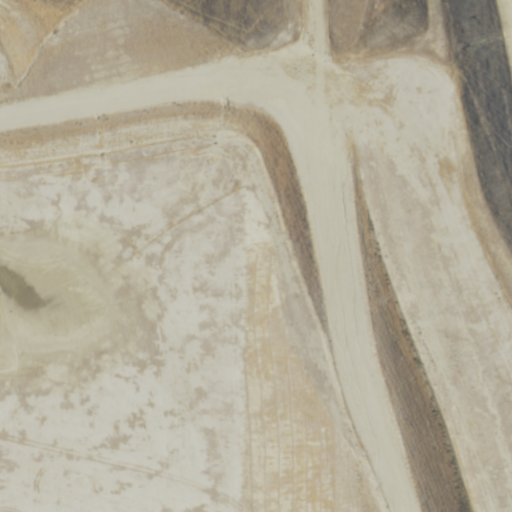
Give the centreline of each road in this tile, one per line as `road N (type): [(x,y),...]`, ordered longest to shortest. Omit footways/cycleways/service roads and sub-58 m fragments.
road 1 (track): [(339,511),(315,68),(300,0)]
road 2 (track): [(315,68),(166,86)]
road 3 (track): [(147,88),(0,107)]
